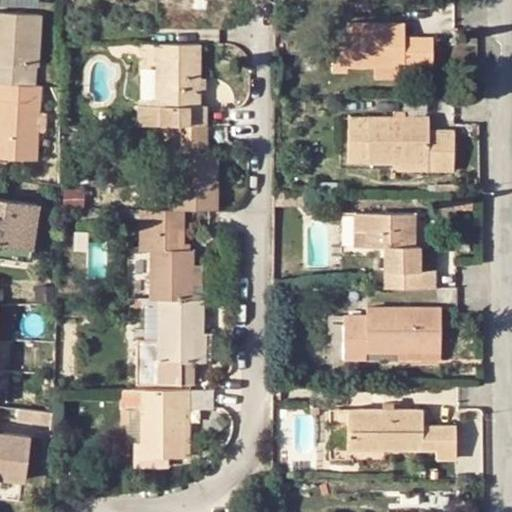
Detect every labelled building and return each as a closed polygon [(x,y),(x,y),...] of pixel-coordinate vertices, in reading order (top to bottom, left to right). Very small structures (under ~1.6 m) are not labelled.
[(404,11),(404,2),(371,2),(371,8),(384,9),(384,10),(404,11)] [(0,81),(34,83),(40,16),(0,12),(0,81)] [(406,21),(348,21),(348,40),(333,41),(334,73),(348,73),(348,65),(375,66),(375,78),(405,78),(405,64),(434,64),(433,34),(406,35),(406,21)] [(139,123),(168,124),(205,124),(206,104),(198,104),(198,87),(199,77),(199,43),(158,42),(157,79),(158,104),(150,104),(150,97),(139,97),(139,123)] [(208,87),(208,77),(199,77),(198,87),(208,87)] [(158,104),(157,79),(150,78),(150,97),(150,104),(158,104)] [(0,156),(37,159),(41,84),(34,83),(0,81),(0,156)] [(430,160),(430,168),(454,169),(454,129),(430,129),(430,117),(405,116),(394,116),(349,116),(349,133),(334,134),(334,165),(349,165),(349,160),(393,160),(430,160)] [(206,141),(205,124),(168,124),(167,141),(175,141),(206,141)] [(206,141),(175,141),(175,150),(206,150),(206,141)] [(175,150),(175,208),(185,208),(217,208),(218,150),(206,150),(175,150)] [(430,160),(393,160),(394,168),(430,168),(430,160)] [(310,204),(310,191),(283,190),(283,204),(310,204)] [(0,241),(32,247),(40,203),(0,196),(0,241)] [(150,298),(160,298),(194,298),(194,264),(194,248),(190,248),(190,242),(185,241),(185,208),(175,208),(140,208),(140,249),(149,249),(149,266),(150,298)] [(385,244),(385,286),(436,286),(437,269),(421,268),(422,245),(416,244),(417,212),(338,211),(337,243),(385,244)] [(76,249),(86,249),(86,232),(76,232),(76,249)] [(0,255),(30,261),(32,247),(0,241),(0,255)] [(194,264),(194,298),(201,298),(202,264),(194,264)] [(203,333),(204,298),(201,298),(194,298),(160,298),(159,337),(139,336),(137,382),(196,383),(196,361),(199,362),(198,333),(203,333)] [(399,350),(442,351),(443,307),(368,307),(367,314),(345,314),(344,319),(343,357),(367,357),(367,349),(399,350)] [(330,357),(343,357),(344,319),(330,319),(330,357)] [(198,333),(199,362),(207,361),(207,333),(203,333),(198,333)] [(399,358),(442,358),(442,351),(399,350),(399,358)] [(190,408),(191,388),(118,389),(118,408),(122,407),(141,407),(140,440),(140,455),(184,456),(184,408),(190,408)] [(141,407),(122,407),(121,440),(140,440),(141,407)] [(52,414),(19,409),(17,425),(50,430),(52,414)] [(348,447),(347,410),(331,409),(330,457),(349,457),(348,447)] [(347,410),(348,447),(436,447),(436,458),(457,458),(457,425),(424,424),(424,409),(347,410)] [(0,475),(24,480),(29,435),(0,430),(0,475)] [(88,473),(69,474),(69,484),(89,484),(88,473)]
